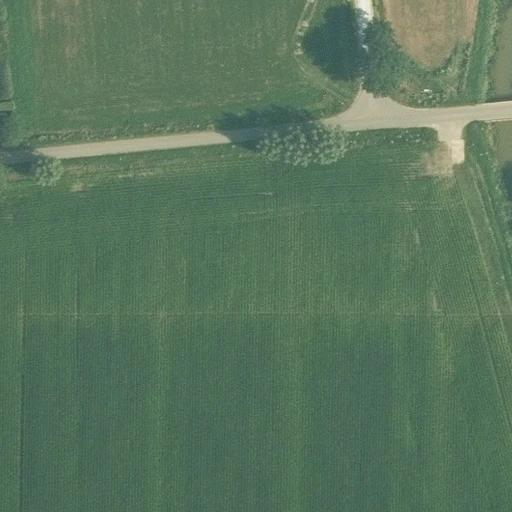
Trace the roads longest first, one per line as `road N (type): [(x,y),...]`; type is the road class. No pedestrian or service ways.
road 1 (unclassified): [(370,122),(0,154)]
road 2 (unclassified): [(370,122),(511,110)]
road 3 (unclassified): [(370,122),(361,0)]
